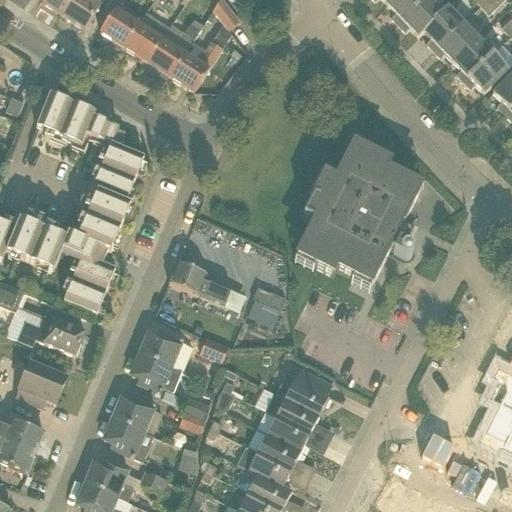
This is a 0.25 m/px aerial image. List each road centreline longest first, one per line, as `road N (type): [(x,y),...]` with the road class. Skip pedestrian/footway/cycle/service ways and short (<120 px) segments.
road 1 (residential): [(205,152),(55,511)]
road 2 (residential): [(336,511),(495,204)]
road 3 (residential): [(495,204),(322,14)]
road 4 (residential): [(0,20),(205,152)]
road 5 (residential): [(205,152),(245,85),(322,14)]
